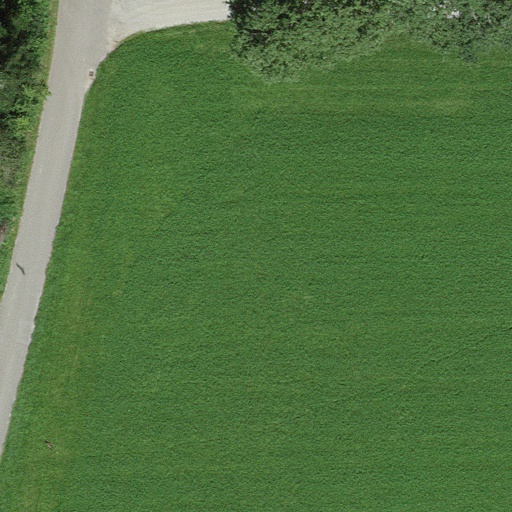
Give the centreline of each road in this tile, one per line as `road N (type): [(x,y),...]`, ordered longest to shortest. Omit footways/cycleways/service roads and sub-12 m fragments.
road 1 (unclassified): [(90,0),(80,80),(0,421)]
road 2 (track): [(90,8),(511,5)]
